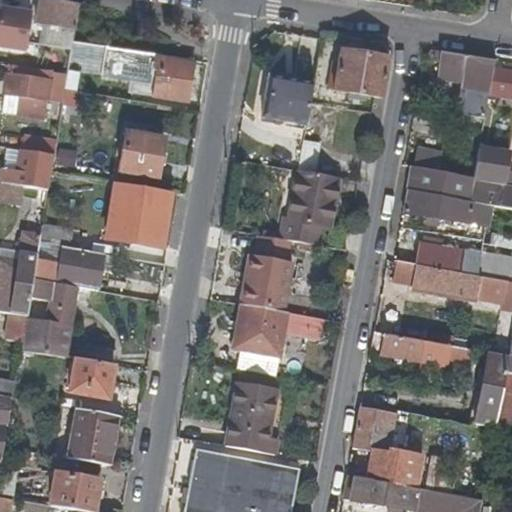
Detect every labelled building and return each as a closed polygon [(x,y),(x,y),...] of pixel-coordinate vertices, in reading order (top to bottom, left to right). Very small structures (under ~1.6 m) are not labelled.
[(0,0),(0,28),(8,29),(29,33),(34,0),(0,0)] [(51,35),(50,45),(72,48),(78,7),(39,1),(36,23),(56,27),(55,32),(51,35)] [(341,51),(343,36),(322,32),(312,86),(311,91),(327,94),(328,89),(347,93),(346,97),(366,101),(367,96),(382,98),(389,58),(341,51)] [(0,51),(14,54),(16,39),(0,35),(0,51)] [(176,60),(176,58),(103,46),(100,61),(166,73),(165,77),(161,76),(160,84),(155,83),(153,97),(187,103),(194,63),(176,60)] [(447,116),(483,123),(489,90),(492,75),(494,66),(495,59),(436,50),(434,60),(439,61),(436,75),(462,80),(458,102),(450,101),(447,116)] [(67,74),(10,65),(5,95),(20,97),(17,114),(43,120),(46,101),(47,101),(48,97),(63,100),(65,88),(66,79),(67,74)] [(511,68),(494,66),(492,75),(511,78),(511,68)] [(511,78),(492,75),(489,90),(511,94),(511,78)] [(262,117),(305,125),(311,91),(312,86),(269,78),(262,117)] [(84,82),(66,79),(65,88),(82,91),(84,82)] [(102,129),(116,132),(119,117),(104,115),(102,129)] [(126,133),(120,171),(159,178),(165,140),(126,133)] [(25,136),(22,151),(53,155),(56,141),(25,136)] [(511,208),(511,188),(511,189),(511,185),(511,171),(506,170),(509,153),(479,147),(474,177),(469,201),(511,208)] [(418,148),(415,167),(438,171),(442,153),(418,148)] [(56,166),(75,168),(77,151),(58,149),(56,166)] [(32,188),(34,179),(34,175),(50,178),(53,155),(22,151),(16,185),(32,188)] [(412,166),(408,190),(469,201),(474,177),(438,171),(415,167),(412,166)] [(284,219),(280,239),(293,242),(319,246),(322,226),(329,227),(339,178),(297,171),(288,219),(284,219)] [(35,199),(36,189),(32,188),(16,185),(0,183),(0,202),(20,205),(22,197),(35,199)] [(128,198),(130,187),(121,185),(119,197),(128,198)] [(169,193),(130,187),(128,198),(121,241),(160,247),(169,193)] [(451,219),(446,250),(451,251),(448,271),(511,282),(511,208),(469,201),(408,190),(408,189),(404,211),(451,219)] [(58,231),(55,246),(61,247),(81,250),(83,235),(58,231)] [(0,260),(0,313),(10,315),(26,317),(29,299),(33,278),(35,264),(39,244),(40,236),(23,232),(17,264),(0,260)] [(250,256),(247,273),(251,274),(245,305),(285,312),(294,264),(289,263),(293,242),(280,239),(258,235),(254,256),(250,256)] [(398,242),(395,262),(448,271),(451,251),(446,250),(398,242)] [(317,254),(318,247),(298,244),(297,250),(317,254)] [(96,290),(102,254),(81,250),(61,247),(58,268),(35,264),(33,278),(75,286),(96,290)] [(501,307),(511,309),(511,282),(448,271),(395,262),(391,281),(478,296),(502,302),(501,307)] [(247,273),(241,304),(245,305),(251,274),(247,273)] [(45,327),(25,323),(21,347),(21,352),(62,359),(63,356),(75,286),(33,278),(29,299),(50,303),(45,327)] [(279,357),(287,313),(285,312),(245,305),(241,304),(237,323),(243,324),(239,349),(279,357)] [(404,309),(385,306),(380,333),(399,336),(404,309)] [(5,344),(21,347),(25,323),(26,317),(10,315),(5,344)] [(440,345),(374,334),(371,350),(382,351),(381,354),(395,357),(393,364),(401,365),(402,358),(447,365),(447,362),(469,366),(471,350),(451,347),(440,345)] [(441,337),(440,345),(451,347),(453,339),(441,337)] [(488,353),(476,425),(495,428),(496,424),(505,373),(508,356),(488,353)] [(108,398),(114,365),(75,358),(70,391),(108,398)] [(242,371),(240,383),(277,389),(279,378),(242,371)] [(511,426),(511,373),(505,373),(496,424),(511,426)] [(0,376),(0,396),(13,399),(13,398),(16,380),(0,376)] [(239,383),(228,446),(276,455),(279,441),(269,439),(278,389),(277,389),(240,383),(239,383)] [(6,426),(8,426),(13,399),(0,396),(0,474),(2,465),(3,456),(6,426)] [(360,409),(396,416),(397,410),(361,404),(360,409)] [(77,409),(68,458),(108,465),(116,416),(77,409)] [(389,452),(396,416),(360,409),(353,449),(372,452),(368,479),(417,488),(422,458),(389,452)] [(194,450),(184,511),(289,511),(297,466),(194,450)] [(430,456),(424,490),(429,491),(438,492),(444,459),(430,456)] [(2,465),(0,474),(0,497),(13,499),(18,467),(2,465)] [(56,472),(49,506),(80,511),(84,511),(92,511),(95,497),(102,499),(105,481),(56,472)] [(425,511),(426,508),(429,491),(424,490),(417,488),(368,479),(348,475),(343,499),(388,507),(387,511),(401,511),(402,510),(412,511),(425,511)] [(438,492),(429,491),(426,508),(425,511),(479,511),(482,500),(474,499),(438,492)] [(10,511),(13,499),(0,497),(0,511),(10,511)]
